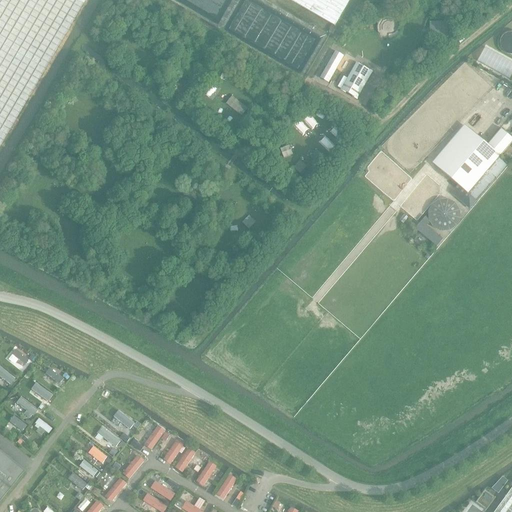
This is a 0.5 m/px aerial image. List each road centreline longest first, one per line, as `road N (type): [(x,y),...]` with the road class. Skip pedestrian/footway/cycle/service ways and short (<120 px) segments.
road 1 (unclassified): [(511,419),(402,487),(377,492),(342,484),(38,306),(0,296)]
road 2 (track): [(383,122),(192,347)]
